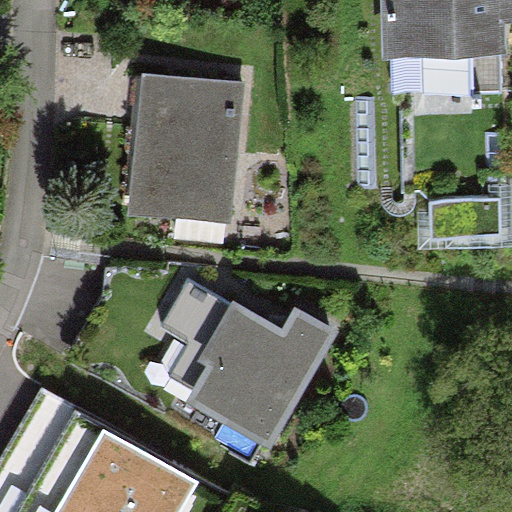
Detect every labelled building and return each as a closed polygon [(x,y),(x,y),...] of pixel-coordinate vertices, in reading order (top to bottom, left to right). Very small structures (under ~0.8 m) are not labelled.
[(511,0),(384,0),(385,46),(392,46),(393,82),(505,81),(504,41),(509,41),(508,11),(511,11),(511,0)] [(244,71),(143,61),(128,199),(229,210),(240,118),(244,71)] [(500,187),(431,189),(432,225),(501,223),(500,187)] [(281,310),(232,282),(198,341),(190,336),(172,367),(190,377),(187,383),(271,432),(338,316),(293,290),(281,310)] [(190,511),(207,484),(40,387),(0,455),(0,511),(190,511)]
